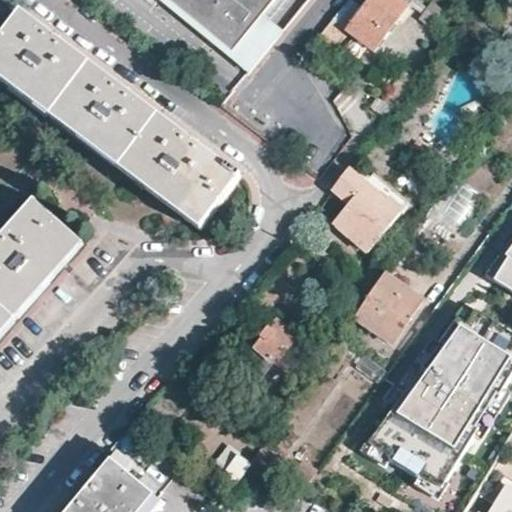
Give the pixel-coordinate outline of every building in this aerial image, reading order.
[(154,0),(243,75),(307,0),(154,0)] [(348,1),(326,30),(335,36),(343,25),(347,28),(345,31),(374,52),(410,6),(420,14),(429,3),(425,0),(407,0),(403,4),(397,0),(368,0),(360,10),(348,1)] [(116,91),(61,49),(65,45),(58,40),(53,36),(48,40),(20,18),(1,40),(0,39),(0,84),(9,91),(11,89),(199,231),(240,178),(227,167),(223,171),(196,151),(199,146),(193,142),(188,138),(184,142),(129,101),(132,96),(126,91),(120,87),(116,91)] [(369,107),(385,119),(413,81),(403,73),(380,104),(374,100),(369,107)] [(366,182),(349,169),(333,191),(348,204),(332,224),(368,253),(406,205),(409,208),(411,205),(372,174),(366,182)] [(0,325),(44,275),(75,239),(34,202),(2,240),(0,238),(0,325)] [(511,237),(483,278),(511,295),(511,237)] [(384,276),(388,270),(377,263),(353,298),(362,307),(384,276)] [(362,307),(353,320),(391,345),(422,302),(384,276),(362,307)] [(420,489),(442,502),(451,487),(448,485),(476,439),(483,442),(511,396),(504,392),(511,379),(511,337),(468,310),(441,348),(436,344),(390,408),(395,411),(365,455),(390,470),(394,464),(424,482),(420,489)] [(261,376),(291,336),(276,323),(270,330),(268,329),(266,329),(263,330),(262,332),(261,334),(261,336),(261,338),(262,340),(256,347),(252,344),(240,358),(261,376)] [(229,494),(250,466),(227,448),(212,467),(223,476),(221,478),(229,485),(224,491),(229,494)] [(318,476),(263,448),(253,461),(310,490),(318,476)] [(139,511),(152,498),(110,462),(67,511),(139,511)] [(511,511),(511,487),(507,485),(490,511),(511,511)]
